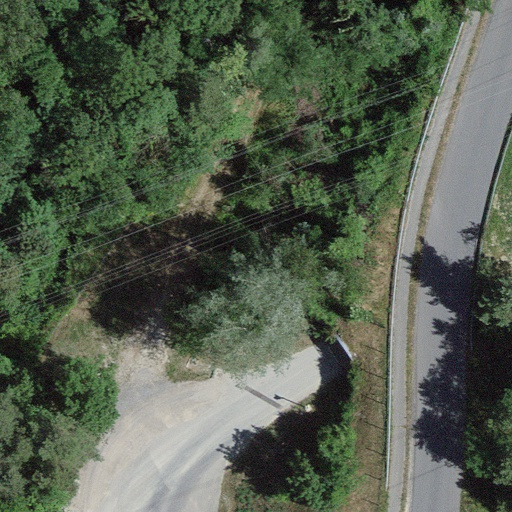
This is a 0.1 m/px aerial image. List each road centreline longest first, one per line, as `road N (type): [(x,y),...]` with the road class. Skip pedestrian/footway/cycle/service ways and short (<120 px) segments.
road 1 (track): [(127,503),(141,373),(161,298),(255,76),(277,0)]
road 2 (unclassified): [(432,511),(455,170),(503,0)]
road 3 (track): [(122,511),(318,354),(511,230)]
